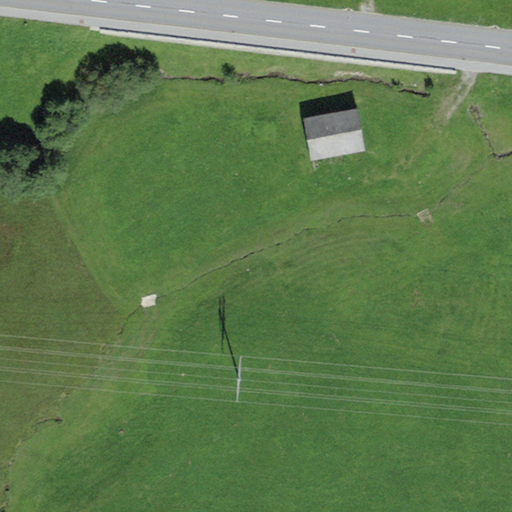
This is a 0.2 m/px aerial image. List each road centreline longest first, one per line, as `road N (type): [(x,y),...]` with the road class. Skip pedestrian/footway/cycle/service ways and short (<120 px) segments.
road 1 (unknown): [(470,45),(458,100),(395,166),(303,221),(105,307)]
road 2 (primary): [(82,0),(511,50)]
